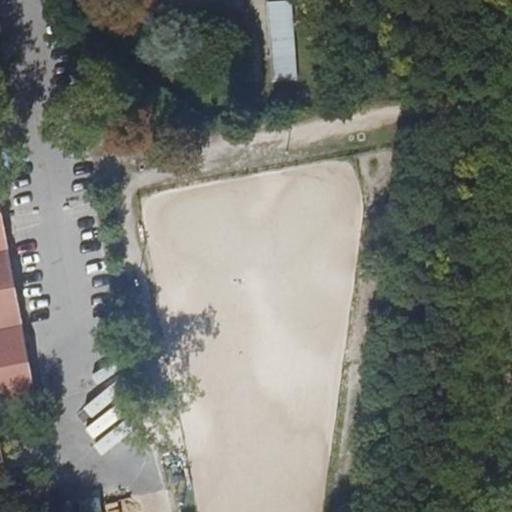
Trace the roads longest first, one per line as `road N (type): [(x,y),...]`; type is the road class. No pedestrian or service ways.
road 1 (unknown): [(450,511),(511,74)]
road 2 (track): [(487,511),(511,340)]
